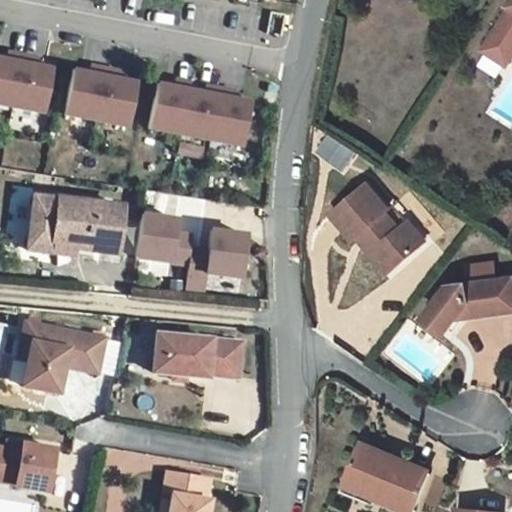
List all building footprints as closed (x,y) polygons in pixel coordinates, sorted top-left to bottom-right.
[(511,4),(483,50),(506,65),(511,56),(511,4)] [(50,68),(0,59),(0,106),(41,116),(50,68)] [(134,82),(69,70),(61,119),(127,130),(134,82)] [(251,101),(154,85),(145,129),(241,149),(251,101)] [(368,184),(332,215),(354,240),(357,237),(362,233),(377,250),(379,248),(395,268),(426,241),(409,221),(400,229),(385,212),(389,209),(368,184)] [(53,246),(116,253),(122,207),(34,197),(27,251),(52,253),(53,246)] [(192,235),(174,233),(176,219),(140,215),(135,258),(188,265),(190,249),(192,235)] [(205,281),(206,274),(240,278),(245,234),(211,230),(208,251),(190,249),(188,265),(187,279),(205,281)] [(362,233),(357,237),(388,274),(395,268),(379,248),(377,250),(362,233)] [(511,278),(501,280),(506,312),(511,310),(511,278)] [(465,318),(506,312),(501,280),(449,286),(424,320),(444,335),(460,314),(465,318)] [(27,360),(22,386),(58,394),(64,367),(97,374),(104,339),(25,323),(21,341),(31,343),(27,360)] [(156,335),(152,373),(173,375),(185,376),(207,378),(207,375),(238,378),(241,343),(156,335)] [(21,341),(17,358),(27,360),(31,343),(21,341)] [(347,481),(395,500),(393,505),(410,511),(413,511),(431,472),(363,443),(347,481)] [(7,444),(5,451),(20,454),(21,446),(7,444)] [(0,481),(15,484),(14,486),(47,492),(54,452),(21,446),(20,454),(5,451),(0,450),(0,481)] [(172,495),(168,511),(206,511),(209,501),(205,501),(209,480),(167,473),(164,494),(172,495)] [(97,476),(97,511),(121,511),(121,476),(97,476)] [(342,492),(391,511),(393,505),(395,500),(347,481),(342,492)]
